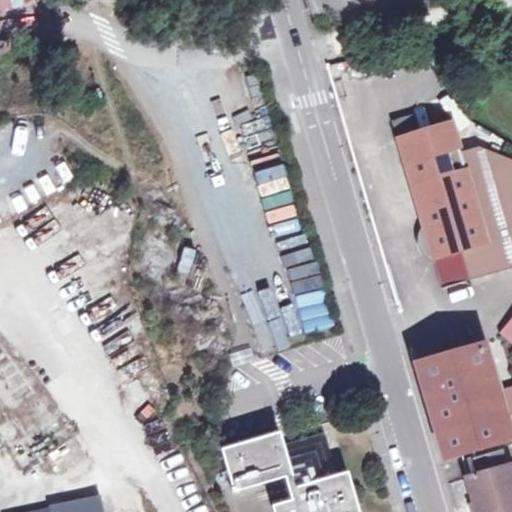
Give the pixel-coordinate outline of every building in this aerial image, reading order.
[(305,0),(310,15),(313,14),(320,11),(317,0),(305,0)] [(396,139),(417,133),(412,114),(391,120),(396,139)] [(238,126),(250,163),(277,155),(265,117),(238,126)] [(461,163),(450,124),(417,133),(396,139),(438,287),(511,266),(511,245),(509,235),(507,235),(505,228),(509,227),(501,200),(511,196),(511,161),(490,154),(461,163)] [(263,209),(290,200),(280,169),(253,177),(263,209)] [(511,315),(498,332),(511,344),(511,315)] [(440,460),(509,440),(511,439),(511,385),(495,391),(481,343),(412,363),(440,460)] [(271,511),(355,511),(345,473),(344,471),(331,475),(321,437),(282,448),(276,432),(220,448),(232,491),(289,474),(295,497),(270,505),(271,511)] [(473,509),(473,511),(511,511),(511,482),(507,465),(503,466),(500,457),(475,464),(478,474),(464,477),(473,509)]
